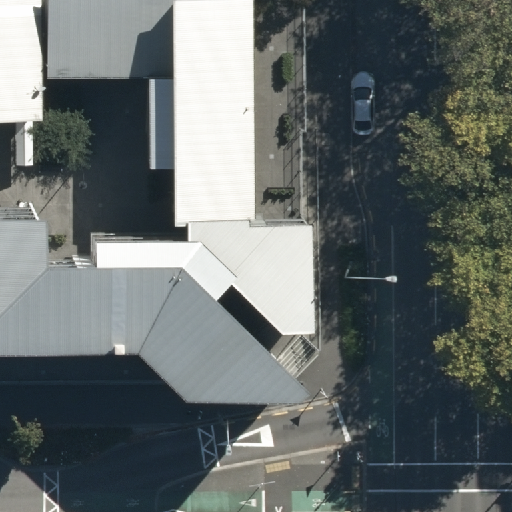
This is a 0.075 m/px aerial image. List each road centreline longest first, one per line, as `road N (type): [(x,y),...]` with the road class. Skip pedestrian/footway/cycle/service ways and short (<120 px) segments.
road 1 (residential): [(81,511),(157,455),(342,420),(398,393),(461,291)]
road 2 (primary): [(461,291),(458,0)]
road 3 (primary): [(463,511),(461,291)]
